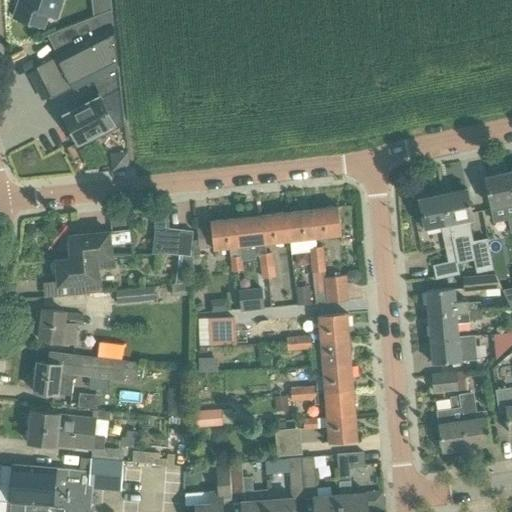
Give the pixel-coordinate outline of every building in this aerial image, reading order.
[(19,0),(14,17),(43,26),(47,14),(56,17),(61,0),(19,0)] [(109,0),(92,0),(95,15),(111,9),(109,0)] [(56,56),(40,64),(54,94),(72,85),(73,88),(97,76),(117,66),(113,25),(111,9),(95,15),(93,16),(81,21),(89,37),(56,54),(56,56)] [(117,66),(97,76),(106,94),(120,87),(117,66)] [(66,117),(59,120),(66,135),(73,131),(78,142),(94,134),(96,138),(124,123),(120,87),(106,94),(99,97),(65,114),(66,117)] [(510,218),(511,228),(511,182),(510,172),(485,177),(494,222),(510,218)] [(466,189),(442,194),(456,259),(474,255),(473,250),(468,225),(473,218),(466,189)] [(442,194),(418,199),(425,228),(440,225),(442,237),(445,249),(448,261),(432,265),(435,279),(459,273),(455,260),(456,259),(442,194)] [(338,206),(312,209),(315,237),(341,235),(338,206)] [(312,209),(287,212),(290,240),(315,237),(312,209)] [(287,212),(261,215),(265,243),(290,240),(287,212)] [(261,215),(236,218),(239,246),(240,246),(242,261),(256,259),(256,254),(260,254),(260,253),(266,253),(265,243),(261,215)] [(211,225),(213,246),(214,256),(227,254),(228,257),(231,257),(233,271),(243,270),(240,246),(239,246),(236,218),(210,221),(211,225)] [(69,242),(65,243),(67,259),(111,255),(110,244),(130,241),(128,229),(69,235),(69,242)] [(177,254),(180,230),(168,229),(165,252),(177,254)] [(192,232),(180,230),(177,254),(178,254),(189,256),(190,250),(192,232)] [(323,246),(309,248),(311,271),(315,303),(327,302),(347,300),(345,275),(325,277),(324,269),(325,269),(323,246)] [(489,247),(473,251),(474,255),(477,273),(493,269),(489,247)] [(178,254),(177,267),(187,267),(192,267),(192,250),(190,250),(189,256),(178,254)] [(260,253),(260,254),(261,265),(267,264),(267,266),(273,265),(272,252),(266,253),(260,253)] [(67,259),(52,261),(53,274),(57,274),(58,285),(69,284),(70,294),(102,291),(101,279),(98,279),(97,268),(114,266),(113,255),(111,255),(67,259)] [(267,264),(261,265),(262,277),(274,276),(273,265),(267,266),(267,264)] [(350,270),(348,274),(348,280),(353,282),(358,281),(361,277),(360,272),(355,269),(350,270)] [(488,275),(462,277),(464,290),(489,288),(489,286),(488,275)] [(152,286),(115,290),(117,303),(154,299),(152,286)] [(511,286),(502,289),(510,306),(511,305),(511,286)] [(261,287),(239,290),(241,310),(263,308),(261,287)] [(453,288),(426,290),(428,315),(456,312),(468,311),(480,310),(480,302),(467,303),(467,300),(455,301),(453,288)] [(310,289),(296,291),(297,305),(311,304),(310,289)] [(43,309),(39,339),(61,342),(75,344),(77,324),(81,324),(83,315),(65,312),(65,311),(43,309)] [(468,311),(456,312),(456,323),(469,322),(469,319),(481,318),(480,310),(468,311)] [(456,312),(428,315),(430,339),(458,336),(456,323),(456,312)] [(319,330),(309,331),(309,336),(310,341),(320,340),(320,341),(348,339),(346,313),(318,315),(319,330)] [(207,318),(198,319),(199,345),(208,345),(236,343),(235,317),(207,318)] [(458,336),(430,339),(432,364),(460,361),(476,360),(474,335),(458,336)] [(299,343),(297,343),(297,349),(310,348),(310,341),(309,336),(298,337),(299,343)] [(285,338),(286,342),(286,350),(297,349),(297,343),(299,343),(298,337),(288,338),(285,338)] [(348,339),(320,341),(322,366),(350,364),(348,339)] [(498,347),(486,354),(492,366),(504,359),(498,347)] [(29,379),(28,385),(31,389),(34,389),(33,391),(58,394),(58,392),(72,395),(74,377),(77,376),(77,374),(88,376),(113,379),(122,380),(123,376),(135,377),(137,363),(125,361),(125,360),(62,352),(50,351),(48,363),(37,361),(35,377),(32,377),(29,379)] [(322,366),(324,391),(324,392),(353,389),(350,364),(322,366)] [(465,370),(455,371),(466,448),(491,444),(487,416),(486,409),(474,411),(472,393),(467,393),(465,370)] [(455,371),(431,373),(433,392),(457,389),(458,395),(449,396),(451,407),(436,410),(438,423),(437,423),(442,451),(466,448),(455,371)] [(168,387),(166,416),(184,417),(186,388),(168,387)] [(303,394),(301,394),(302,400),(315,399),(315,404),(325,403),(326,417),(355,414),(353,389),(324,392),(324,391),(314,392),(314,387),(303,388),(303,394)] [(509,387),(494,389),(497,412),(506,411),(509,433),(511,432),(511,391),(510,391),(509,387)] [(303,388),(290,389),(291,400),(302,400),(301,394),(303,394),(303,388)] [(286,396),(274,397),(275,410),(287,409),(286,396)] [(196,413),(189,413),(190,426),(196,426),(196,427),(232,424),(231,408),(195,411),(196,413)] [(31,411),(28,442),(92,449),(91,457),(121,460),(122,449),(103,447),(104,436),(93,435),(95,417),(106,420),(108,417),(109,412),(92,410),(91,418),(31,411)] [(355,414),(326,417),(329,443),(357,440),(355,414)] [(316,418),(303,420),(303,429),(317,428),(316,418)] [(300,427),(275,430),(277,455),(302,453),(300,427)] [(127,430),(125,445),(136,446),(138,431),(127,430)] [(362,452),(337,454),(338,467),(339,481),(340,511),(366,511),(366,510),(383,509),(382,491),(365,492),(349,493),(348,480),(347,469),(353,469),(353,466),(363,465),(362,452)] [(313,456),(300,457),(303,497),(313,496),(314,511),(340,511),(338,481),(336,481),(337,494),(316,496),(313,456)] [(290,498),(267,499),(267,511),(294,511),(293,497),(303,497),(300,457),(287,458),(290,498)] [(14,464),(11,502),(61,506),(61,504),(63,485),(91,488),(121,490),(123,461),(90,459),(89,470),(14,464)] [(241,462),(228,463),(231,502),(241,501),(241,511),(267,511),(267,499),(244,501),(241,462)] [(221,511),(221,503),(231,502),(228,463),(216,464),(218,492),(210,492),(210,503),(195,504),(195,505),(195,511),(221,511)] [(11,502),(9,511),(89,511),(91,488),(63,485),(61,504),(61,506),(11,502)]
